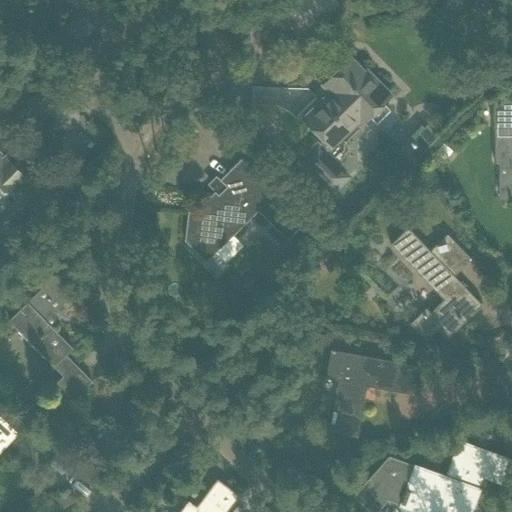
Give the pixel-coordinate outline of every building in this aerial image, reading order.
[(337,4),(324,0),(305,0),(301,16),(330,25),(337,4)] [(317,144),(299,161),(331,193),(348,176),(347,174),(355,166),(355,136),(366,126),(362,123),(369,116),(376,123),(390,110),(383,102),(391,95),(366,70),(364,72),(350,58),(346,61),(344,59),(334,69),(336,71),(323,84),(330,92),(303,118),(324,140),(318,145),(317,144)] [(499,162),(499,177),(506,177),(506,197),(511,197),(511,99),(509,99),(503,94),(494,102),(493,128),(494,128),(494,161),(499,162)] [(399,150),(412,163),(439,136),(426,123),(423,127),(421,124),(405,139),(407,142),(399,150)] [(0,223),(11,212),(31,191),(23,183),(26,180),(20,174),(22,170),(15,162),(11,164),(5,158),(0,154),(0,223)] [(286,240),(304,222),(240,158),(219,179),(226,186),(218,194),(214,191),(202,203),(201,213),(187,211),(184,240),(206,243),(225,262),(242,245),(232,235),(257,210),(286,240)] [(382,203),(393,216),(403,208),(392,195),(382,203)] [(320,222),(308,235),(317,244),(330,232),(320,222)] [(453,276),(471,259),(446,233),(429,250),(407,227),(390,244),(443,299),(430,311),(425,307),(409,323),(426,340),(437,328),(447,338),(481,305),(453,276)] [(62,374),(56,382),(73,399),(92,381),(65,354),(71,348),(51,328),(52,325),(51,325),(45,319),(73,292),(56,275),(9,321),(62,374)] [(281,313),(289,316),(295,309),(293,300),(284,299),(279,305),(281,313)] [(325,378),(340,381),(334,411),(332,410),(328,431),(357,436),(364,399),(360,398),(363,385),(412,394),(417,366),(330,350),(325,378)] [(0,450),(17,432),(0,415),(0,450)] [(431,511),(470,511),(478,489),(477,488),(481,476),(504,484),(511,463),(511,460),(459,441),(446,477),(414,466),(414,467),(388,457),(355,497),(372,511),(375,511),(387,498),(402,504),(407,501),(432,510),(431,511)] [(325,490),(325,478),(314,477),(314,490),(325,490)] [(223,511),(236,495),(217,481),(196,508),(188,502),(180,511),(223,511)]
